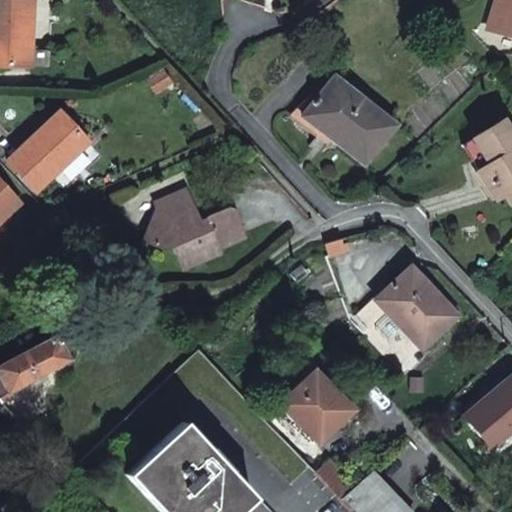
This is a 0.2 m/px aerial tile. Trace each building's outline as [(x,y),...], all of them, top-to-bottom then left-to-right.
[(0,0),(0,66),(30,67),(30,0),(0,0)] [(492,0),(485,28),(492,30),(500,2),(492,0)] [(511,0),(492,0),(500,2),(492,30),(511,35),(511,0)] [(331,76),(300,115),(363,164),(394,125),(331,76)] [(32,136),(7,161),(35,191),(86,142),(61,115),(35,139),(32,136)] [(476,171),(495,199),(504,193),(511,205),(511,139),(499,120),(471,138),(487,164),(476,171)] [(0,221),(19,203),(0,182),(0,221)] [(156,208),(143,241),(166,250),(173,247),(177,269),(222,252),(220,248),(245,237),(233,209),(227,207),(208,215),(207,219),(200,222),(186,189),(154,203),(156,208)] [(392,313),(424,345),(454,316),(407,267),(373,300),(388,316),(392,313)] [(53,337),(0,365),(0,393),(64,359),(53,337)] [(278,403),(317,442),(319,440),(350,409),(311,370),(278,403)] [(511,377),(510,375),(462,416),(488,448),(504,435),(502,432),(511,422),(511,377)] [(308,467),(340,502),(355,488),(324,455),(328,451),(319,440),(317,442),(278,403),(261,419),(308,467)] [(179,422),(123,475),(158,511),(235,511),(251,498),(220,465),(222,463),(215,456),(213,457),(179,422)] [(341,502),(350,511),(408,511),(372,473),(341,502)] [(251,498),(235,511),(268,511),(253,496),(251,498)]
